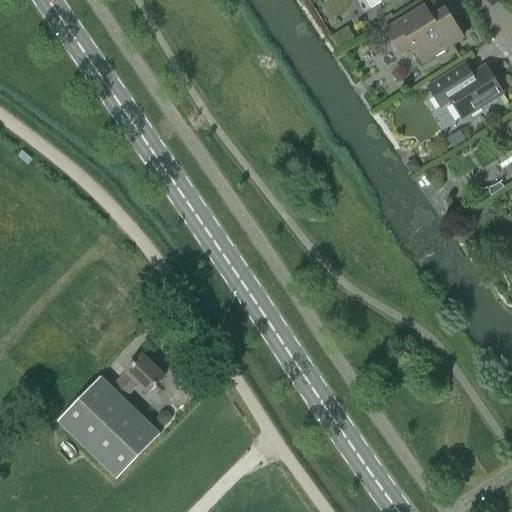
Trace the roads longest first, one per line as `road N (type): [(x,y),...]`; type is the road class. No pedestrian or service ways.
road 1 (primary): [(398,511),(50,0)]
road 2 (unclassified): [(326,511),(153,257),(70,172),(0,120)]
